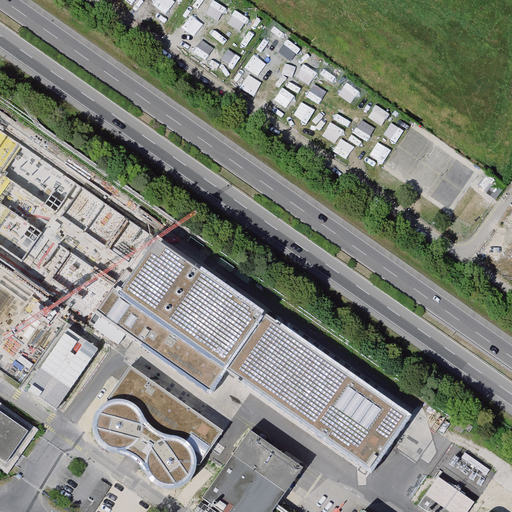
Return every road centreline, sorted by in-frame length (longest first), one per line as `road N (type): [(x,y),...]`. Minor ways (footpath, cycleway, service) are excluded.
road 1 (motorway): [(0,36),(511,395)]
road 2 (motorway): [(511,356),(3,0)]
